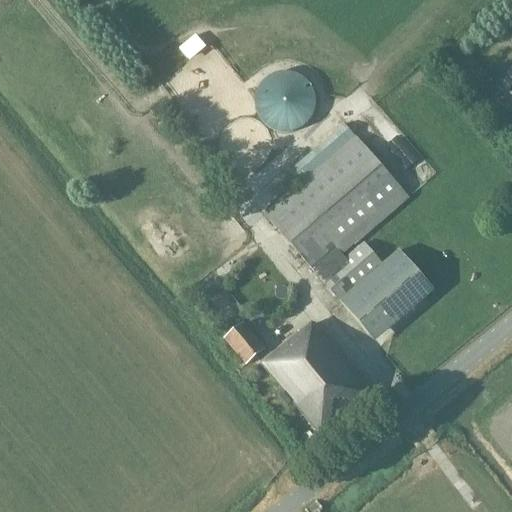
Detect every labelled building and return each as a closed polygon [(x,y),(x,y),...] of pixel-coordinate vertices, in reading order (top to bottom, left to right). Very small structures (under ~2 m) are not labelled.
[(311,88),(308,84),(304,80),(300,77),(295,75),(290,74),(285,73),(280,74),(275,75),(270,77),(266,81),(262,84),(259,89),(257,94),(256,99),(255,104),(256,109),(257,114),(259,119),(263,123),(266,127),(270,129),(275,132),(280,133),(284,134),(289,133),(294,132),(299,130),(303,128),(307,124),(310,121),(313,116),(314,112),(315,107),(315,102),(315,97),(313,92),(311,88)] [(300,186),(265,216),(299,257),(338,304),(340,302),(382,267),(361,242),(409,201),(406,198),(355,138),(344,125),(288,173),(300,186)] [(377,345),(436,293),(399,251),(340,302),(377,345)] [(246,368),(267,350),(247,323),(223,341),(246,368)] [(318,437),(370,394),(313,324),(260,366),(318,437)]
